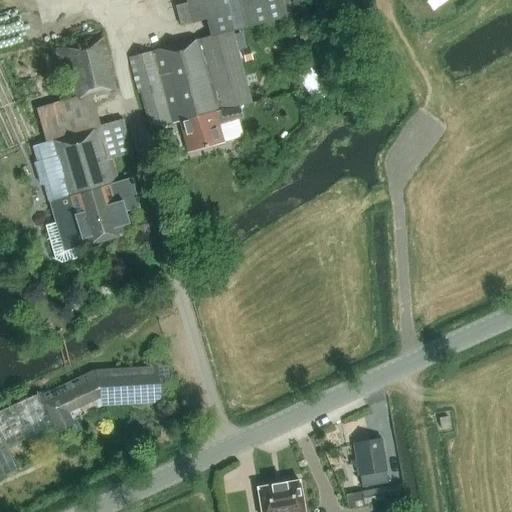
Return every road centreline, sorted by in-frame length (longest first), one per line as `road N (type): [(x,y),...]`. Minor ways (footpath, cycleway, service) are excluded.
road 1 (tertiary): [(94,511),(511,320)]
road 2 (track): [(408,368),(393,166),(441,111),(409,0)]
road 3 (track): [(408,368),(436,511)]
